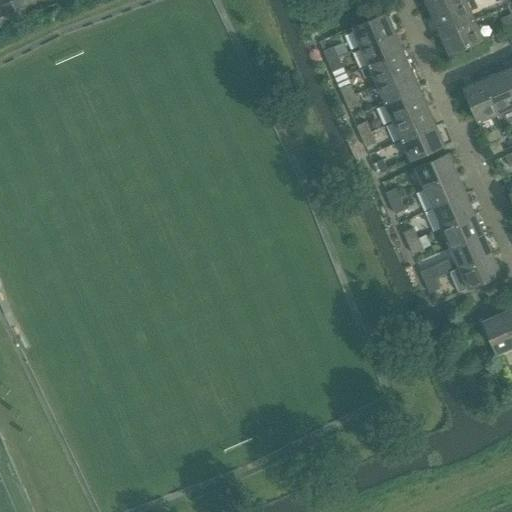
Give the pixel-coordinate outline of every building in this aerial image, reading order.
[(14,0),(2,5),(7,15),(23,8),(18,0),(14,0)] [(424,0),(431,16),(466,1),(465,0),(424,0)] [(468,0),(466,1),(431,16),(440,35),(475,20),(470,10),(476,8),(472,0),(468,0)] [(351,28),(360,47),(395,32),(386,13),(351,28)] [(501,19),(505,30),(511,26),(511,17),(511,14),(501,19)] [(475,20),(440,35),(448,55),(483,39),(475,20)] [(360,47),(368,66),(403,51),(395,32),(360,47)] [(324,50),(328,61),(339,57),(334,46),(324,50)] [(372,75),(376,85),(411,70),(403,51),(368,66),(368,67),(361,70),(364,78),(372,75)] [(339,57),(328,61),(333,72),(344,68),(339,57)] [(511,66),(503,70),(511,91),(511,66)] [(376,85),(385,104),(420,89),(411,70),(376,85)] [(511,91),(503,70),(483,79),(498,114),(511,107),(511,91)] [(483,79),(463,88),(478,123),(498,114),(483,79)] [(340,88),(345,99),(355,94),(351,84),(340,88)] [(385,104),(393,123),(428,108),(420,89),(385,104)] [(355,94),(345,99),(349,109),(360,105),(355,94)] [(393,123),(401,142),(436,127),(428,108),(393,123)] [(356,126),(360,137),(371,132),(366,122),(356,126)] [(436,127),(401,142),(409,161),(444,145),(436,127)] [(371,132),(360,137),(365,147),(375,143),(371,132)] [(497,140),(487,144),(492,155),(502,151),(497,140)] [(415,168),(424,188),(457,174),(448,154),(415,168)] [(388,170),(383,160),(373,164),(377,175),(388,170)] [(424,188),(433,208),(466,194),(457,174),(424,188)] [(385,193),(390,204),(400,199),(396,189),(385,193)] [(433,208),(441,228),(474,214),(466,194),(433,208)] [(400,199),(390,204),(395,214),(405,210),(400,199)] [(441,228),(450,248),(483,234),(474,214),(441,228)] [(403,233),(407,243),(418,239),(413,228),(403,233)] [(459,268),(492,254),(483,234),(450,248),(459,268)] [(418,239),(407,243),(412,254),(422,249),(418,239)] [(501,274),(492,254),(459,268),(452,271),(450,272),(459,293),(468,289),(501,274)] [(434,266),(420,272),(425,283),(435,278),(435,279),(438,277),(450,272),(452,271),(448,260),(434,266)] [(435,278),(425,283),(429,293),(439,289),(435,279),(435,278)] [(511,308),(502,313),(511,335),(511,308)] [(511,347),(511,335),(502,313),(482,322),(497,355),(511,347)]
